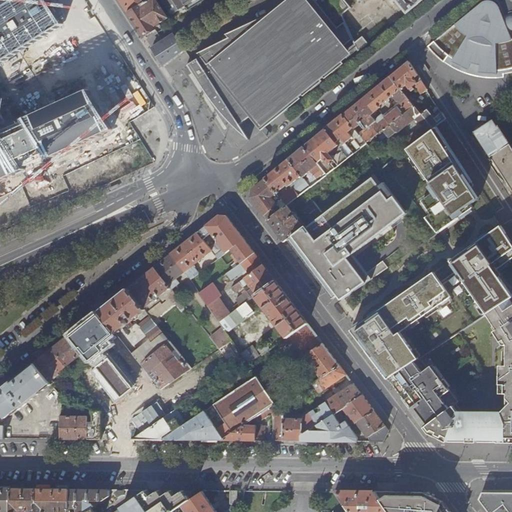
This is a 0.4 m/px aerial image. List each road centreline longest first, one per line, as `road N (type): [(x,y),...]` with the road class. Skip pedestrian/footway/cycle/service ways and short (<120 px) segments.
road 1 (residential): [(434,469),(0,464)]
road 2 (residential): [(434,469),(218,179)]
road 3 (secondary): [(218,179),(292,133),(455,0)]
road 4 (residential): [(194,188),(176,228),(0,370)]
road 5 (secondary): [(104,0),(179,120),(181,151)]
road 6 (unknown): [(0,197),(44,170),(0,89)]
